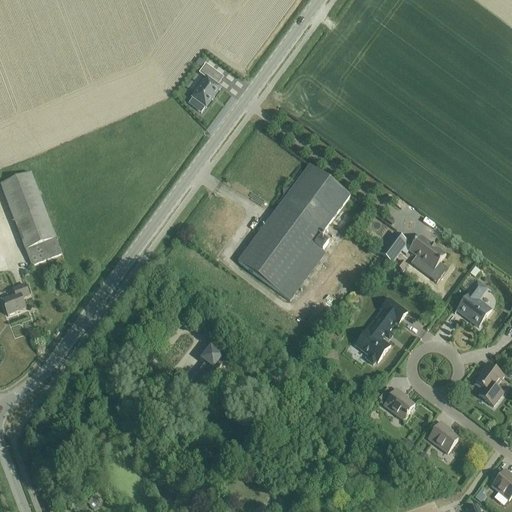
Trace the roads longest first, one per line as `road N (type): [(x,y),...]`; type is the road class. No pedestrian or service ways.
road 1 (secondary): [(0,409),(48,367),(321,0)]
road 2 (residential): [(441,395),(460,375),(449,350),(435,346),(411,366),(425,393)]
